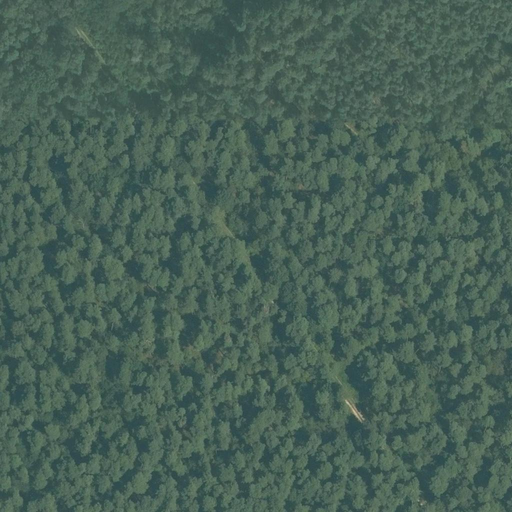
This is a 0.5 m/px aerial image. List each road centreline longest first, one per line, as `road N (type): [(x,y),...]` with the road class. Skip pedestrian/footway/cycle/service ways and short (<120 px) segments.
road 1 (track): [(436,511),(162,142)]
road 2 (track): [(162,142),(57,0)]
